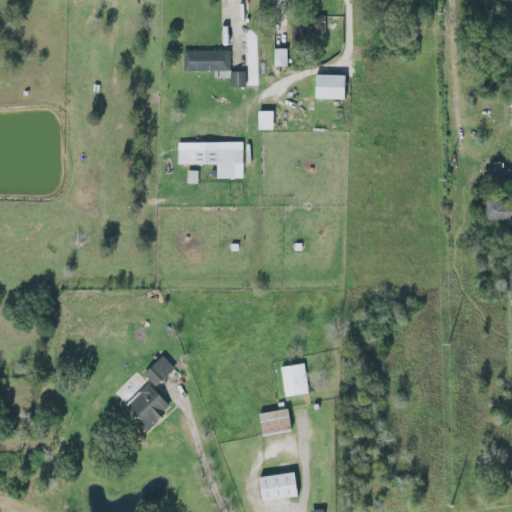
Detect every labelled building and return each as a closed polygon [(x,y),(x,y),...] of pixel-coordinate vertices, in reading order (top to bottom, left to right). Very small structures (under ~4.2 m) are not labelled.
[(287,21),(288,43),(341,41),(340,19),(287,21)] [(270,67),(283,67),(283,49),(270,49),(270,67)] [(180,72),(227,71),(227,51),(180,52),(180,72)] [(339,100),(340,75),(310,75),(310,99),(339,100)] [(270,130),(270,111),(254,112),(254,130),(270,130)] [(241,179),(241,142),(175,143),(175,165),(213,165),(214,179),(241,179)] [(152,387),(172,369),(160,355),(139,373),(152,387)] [(276,368),(281,398),(306,394),(301,364),(276,368)] [(142,431),(167,408),(144,384),(120,407),(142,431)] [(254,413),(256,436),(286,433),(284,410),(254,413)] [(292,497),(289,472),(252,478),(256,502),(292,497)]
